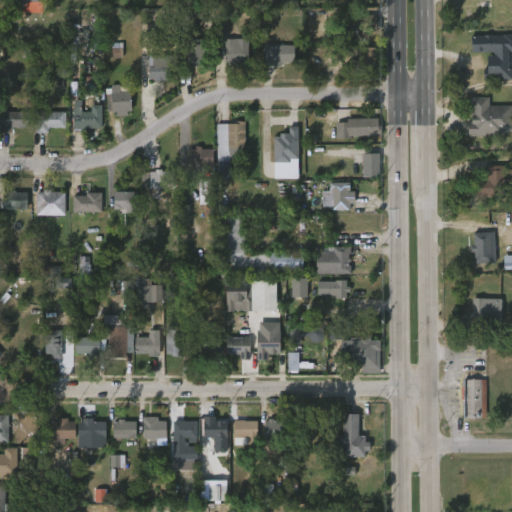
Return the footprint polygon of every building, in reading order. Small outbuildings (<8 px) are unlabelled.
[(36,0),(11,0),(12,12),(37,12),(36,0)] [(376,15),(376,23),(379,23),(379,34),(352,33),(352,36),(345,36),(345,22),(356,22),(356,14),(376,15)] [(194,63),(184,63),(185,39),(202,39),(202,63),(194,63)] [(225,65),(224,65),(224,39),(249,39),(249,65),(225,65)] [(262,63),(260,63),(260,45),(291,45),(291,63),(262,63)] [(464,45),(465,62),(479,62),(479,89),(503,89),(502,61),(509,61),(509,45),(464,45)] [(375,47),(375,71),(357,71),(357,66),(354,66),(354,55),(356,55),(356,47),(375,47)] [(105,67),(116,67),(116,53),(105,53),(105,67)] [(164,81),(147,81),(146,55),(169,54),(170,81),(164,81)] [(258,73),(288,72),(288,54),(257,55),(258,73)] [(197,76),(197,56),(180,56),(180,77),(197,76)] [(142,67),(142,90),(160,91),(161,67),(142,67)] [(122,84),(122,87),(132,87),(132,92),(134,92),(135,111),(130,112),(130,117),(120,117),(120,112),(109,111),(107,89),(114,88),(114,85),(122,84)] [(123,96),(105,96),(105,124),(124,124),(123,96)] [(487,97),(487,106),(510,105),(511,132),(502,132),(502,136),(466,136),(466,121),(468,121),(468,116),(469,116),(469,97),(487,97)] [(101,105),(101,129),(88,129),(88,131),(72,131),(72,107),(81,107),(81,111),(91,111),(91,105),(101,105)] [(9,133),(0,133),(0,112),(28,112),(28,127),(9,127),(9,133)] [(41,133),(37,133),(37,113),(65,113),(65,129),(48,129),(48,133),(41,133)] [(378,118),(378,125),(381,125),(381,135),(354,135),(354,118),(378,118)] [(244,120),(243,147),(230,147),(230,156),(236,157),(236,161),(230,161),(229,179),(216,179),(217,123),(234,124),(234,120),(244,120)] [(42,138),(60,137),(59,121),(31,122),(32,143),(42,142),(42,138)] [(297,125),(297,178),(274,178),(273,136),(280,136),(280,132),(289,132),(289,125),(297,125)] [(330,129),(330,147),(374,146),(373,128),(330,129)] [(201,145),(201,148),(213,148),(212,165),(202,165),(202,170),(189,170),(189,148),(194,148),(194,145),(201,145)] [(375,152),(376,153),(376,178),(359,177),(359,164),(353,164),(354,155),(360,155),(360,147),(375,148),(375,152)] [(183,159),(183,176),(207,176),(207,158),(183,159)] [(503,166),(503,169),(510,169),(509,184),(503,184),(503,198),(472,198),(473,180),(485,180),(485,166),(503,166)] [(161,168),(161,171),(173,171),(173,189),(147,189),(147,186),(143,186),(143,173),(149,173),(149,170),(155,170),(155,168),(161,168)] [(0,177),(5,177),(5,191),(27,191),(27,208),(0,206),(0,177)] [(143,199),(158,198),(158,180),(143,180),(143,199)] [(347,189),(349,197),(347,197),(347,201),(350,201),(349,209),(332,208),(332,190),(329,189),(329,181),(349,181),(349,189),(347,189)] [(50,190),(49,192),(64,192),(63,216),(52,216),(53,208),(36,208),(36,192),(42,192),(42,190),(50,190)] [(78,211),(72,211),(72,194),(85,195),(86,191),(101,191),(101,212),(78,211)] [(138,191),(137,208),(131,208),(131,213),(125,213),(125,208),(112,208),(113,191),(138,191)] [(315,201),(316,216),(325,216),(325,220),(347,219),(346,199),(344,199),(343,191),(323,192),(323,200),(315,201)] [(59,225),(59,201),(31,201),(31,225),(59,225)] [(107,221),(128,220),(128,201),(107,201),(107,221)] [(0,218),(15,218),(16,203),(0,202),(0,218)] [(66,221),(95,222),(95,202),(79,202),(79,205),(66,205),(66,221)] [(243,212),(244,253),(303,251),(303,270),(268,270),(268,276),(221,278),(219,213),(243,212)] [(489,232),(490,238),(494,238),(494,250),(490,251),(491,262),(474,263),(473,252),(470,252),(470,244),(473,244),(472,233),(489,232)] [(349,253),(350,261),(348,261),(348,265),(351,265),(351,273),(316,274),(315,250),(329,250),(329,246),(350,246),(351,253),(349,253)] [(297,264),(263,264),(262,280),(296,280),(297,264)] [(496,278),(511,279),(511,265),(497,264),(496,278)] [(73,266),(74,284),(84,283),(83,266),(73,266)] [(305,298),(288,298),(289,278),(305,279),(305,298)] [(344,280),(344,287),(347,287),(347,292),(344,292),(343,299),(332,299),(332,296),(315,296),(315,281),(344,280)] [(250,282),(251,311),(231,310),(231,312),(223,312),(223,282),(250,282)] [(129,289),(129,312),(149,311),(148,289),(129,289)] [(285,289),(285,307),(300,307),(300,289),(285,289)] [(269,290),(245,290),(246,313),(254,313),(254,318),(270,318),(269,290)] [(311,306),(340,306),(340,291),(311,290),(311,306)] [(492,301),(491,329),(470,328),(471,300),(492,301)] [(126,324),(125,357),(109,356),(109,324),(126,324)] [(60,329),(60,357),(50,357),(50,353),(44,353),(44,329),(60,329)] [(181,353),(181,356),(171,356),(171,353),(165,353),(166,330),(188,330),(188,353),(181,353)] [(263,354),(257,354),(256,330),(280,330),(280,354),(263,354)] [(120,367),(120,335),(103,334),(103,367),(120,367)] [(99,337),(98,355),(74,353),(75,336),(99,337)] [(159,337),(159,356),(148,356),(148,353),(134,353),(135,336),(159,337)] [(219,337),(219,356),(208,355),(208,353),(194,353),(195,336),(219,337)] [(284,336),(283,354),(294,354),(294,349),(316,349),(316,336),(284,336)] [(249,337),(249,359),(240,359),(240,353),(227,353),(227,337),(249,337)] [(370,338),(370,340),(380,340),(379,372),(363,372),(363,368),(355,368),(355,365),(350,365),(351,340),(359,340),(359,338),(370,338)] [(39,366),(54,366),(55,340),(39,339),(39,366)] [(250,370),(261,370),(262,364),(271,364),(271,339),(251,339),(250,370)] [(160,365),(177,364),(176,342),(159,342),(160,365)] [(69,364),(93,364),(93,346),(69,347),(69,364)] [(220,347),(220,364),(233,364),(233,369),(243,370),(244,362),(249,362),(249,347),(220,347)] [(192,365),(213,366),(214,350),(192,350),(192,365)] [(0,374),(5,374),(6,383),(16,381),(20,400),(0,404),(0,374)] [(473,418),(468,418),(468,379),(486,379),(485,419),(473,418)] [(457,428),(474,428),(474,398),(479,397),(479,389),(456,389),(457,428)] [(359,413),(358,435),(365,435),(365,441),(370,441),(369,450),(365,450),(365,457),(337,456),(337,434),(343,434),(344,413),(359,413)] [(8,442),(0,442),(0,414),(8,414),(8,442)] [(145,416),(157,416),(157,421),(166,421),(166,437),(142,436),(142,416),(145,416)] [(66,417),(66,421),(74,421),(74,438),(58,437),(57,444),(50,444),(50,420),(55,420),(55,417),(66,417)] [(271,418),(271,420),(285,420),(285,437),(262,436),(262,420),(266,420),(266,418),(271,418)] [(90,419),(90,421),(106,421),(106,437),(82,437),(82,420),(90,419)] [(123,435),(123,439),(118,439),(118,436),(112,436),(113,421),(117,421),(117,419),(124,419),(124,420),(135,421),(135,435),(123,435)] [(254,420),(254,443),(243,443),(243,437),(231,436),(231,419),(254,420)] [(184,420),(197,421),(196,438),(184,438),(184,447),(188,447),(188,459),(175,459),(175,447),(172,447),(173,421),(184,420)] [(214,436),(203,436),(203,420),(227,421),(227,436),(214,436)] [(137,448),(160,447),(160,431),(151,431),(151,426),(136,427),(137,448)] [(76,448),(99,448),(99,431),(86,431),(86,428),(76,428),(76,448)] [(69,448),(69,429),(45,429),(45,453),(58,454),(58,448),(69,448)] [(106,430),(107,448),(130,448),(129,430),(106,430)] [(220,430),(197,431),(197,447),(207,447),(207,462),(221,461),(220,430)] [(257,447),(275,448),(275,431),(258,430),(257,447)] [(227,447),(240,447),(240,453),(250,454),(250,432),(228,431),(227,447)] [(0,476),(0,453),(16,453),(15,476),(0,476)] [(0,511),(0,485),(5,486),(5,505),(9,505),(9,511),(0,511)] [(220,490),(194,489),(194,510),(219,510),(220,490)]
